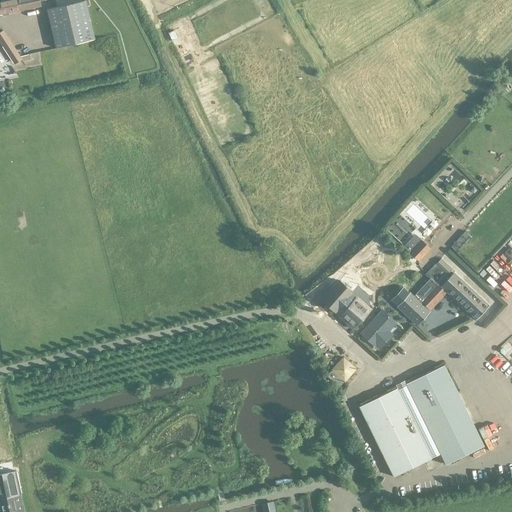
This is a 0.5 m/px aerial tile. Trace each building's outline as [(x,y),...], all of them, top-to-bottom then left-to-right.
[(39,0),(9,0),(0,2),(0,14),(40,5),(39,0)] [(86,0),(84,1),(83,0),(55,0),(57,7),(46,9),(55,48),(95,39),(86,0)] [(22,56),(4,30),(0,33),(0,38),(17,63),(22,59),(22,61),(30,59),(29,54),(22,56)] [(392,224),(399,236),(412,229),(405,217),(392,224)] [(411,228),(401,239),(405,243),(416,232),(411,228)] [(471,236),(465,230),(451,245),(457,250),(471,236)] [(404,246),(418,260),(430,247),(416,233),(404,246)] [(430,277),(440,286),(454,271),(441,258),(436,263),(425,272),(430,277)] [(446,291),(476,319),(489,305),(454,272),(441,286),(446,291)] [(430,308),(431,309),(446,291),(440,286),(430,277),(414,294),(430,308)] [(362,303),(361,304),(350,294),(352,292),(339,281),(322,300),(327,304),(328,303),(331,306),(330,307),(353,327),(369,309),(362,303)] [(403,285),(391,298),(417,324),(430,308),(414,294),(403,285)] [(395,322),(382,310),(361,333),(374,345),(375,344),(380,348),(389,337),(385,334),(395,322)] [(331,370),(344,381),(355,368),(343,357),(331,370)] [(405,383),(437,448),(445,464),(484,445),(444,364),(405,383)] [(359,406),(380,448),(393,476),(432,457),(397,387),(359,406)] [(481,431),(485,442),(500,436),(496,425),(481,431)] [(17,471),(0,474),(0,483),(2,494),(0,494),(0,501),(2,511),(21,511),(25,511),(21,493),(22,493),(19,480),(17,471)] [(264,511),(275,511),(273,500),(262,502),(264,511)]
